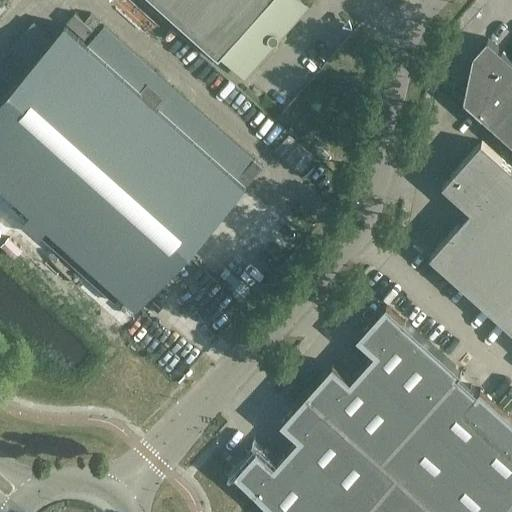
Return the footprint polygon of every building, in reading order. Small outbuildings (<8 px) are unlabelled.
[(157,0),(219,55),(223,51),(245,72),(271,43),(275,43),(277,41),(279,38),(278,35),(305,5),(299,0),(157,0)] [(140,90),(65,23),(0,96),(0,197),(115,300),(123,292),(138,305),(246,184),(156,104),(164,95),(148,81),(140,90)] [(511,58),(488,37),(474,53),(465,98),(511,141),(511,58)] [(460,222),(431,254),(505,322),(508,319),(511,322),(511,167),(482,140),(443,184),(474,212),(463,225),(460,222)] [(258,448),(236,472),(279,511),(511,511),(511,414),(481,387),(479,390),(460,373),(462,370),(387,302),(358,335),(375,351),(351,378),(334,363),(282,421),(299,437),(275,463),(258,448)]
